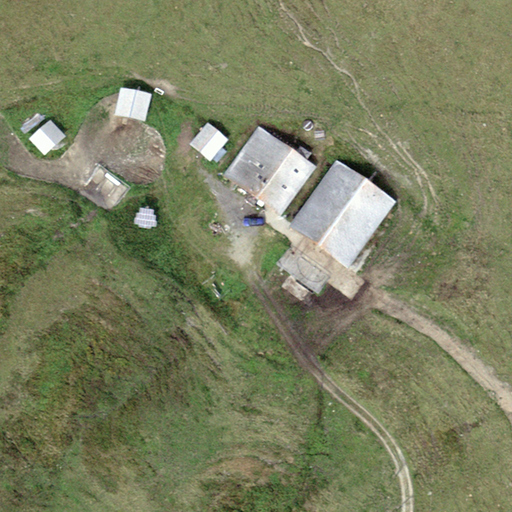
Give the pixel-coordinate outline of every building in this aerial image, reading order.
[(152,94),(121,88),(116,116),(147,122),(152,94)] [(67,141),(49,121),(28,139),(46,159),(67,141)] [(227,139),(208,123),(190,144),(210,160),(227,139)] [(258,126),(224,175),(282,216),(317,167),(258,126)] [(397,202),(334,163),(293,227),(356,267),(397,202)]
